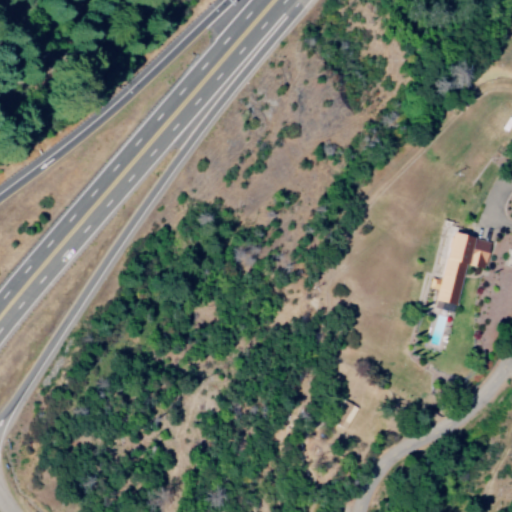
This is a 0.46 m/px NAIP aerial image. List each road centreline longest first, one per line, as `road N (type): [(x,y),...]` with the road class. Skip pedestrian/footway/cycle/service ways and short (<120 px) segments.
road 1 (residential): [(4,511),(365,492),(388,458),(475,403),(511,358)]
road 2 (trunk): [(0,427),(274,0)]
road 3 (trunk): [(0,312),(272,0)]
road 4 (trunk): [(240,0),(0,198)]
